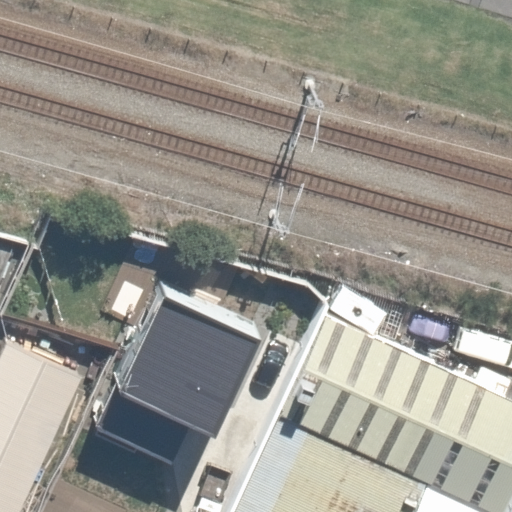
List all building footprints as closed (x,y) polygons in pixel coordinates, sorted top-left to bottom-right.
[(167,268),(176,234),(45,199),(17,305),(121,332),(140,261),(167,268)] [(511,420),(504,403),(323,315),(271,422),(215,394),(203,418),(167,400),(134,467),(225,511),(399,511),(420,469),(490,496),(511,453),(511,420)] [(0,511),(12,511),(75,366),(0,334),(0,511)] [(511,511),(511,396),(509,397),(511,403),(511,464),(494,503),(420,472),(401,511),(511,511)] [(158,511),(129,498),(122,511),(158,511)]
